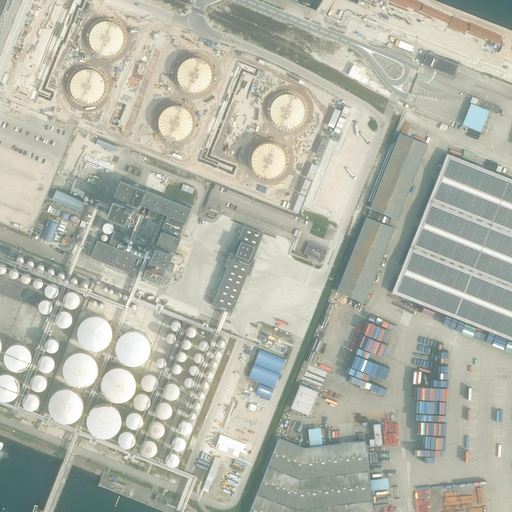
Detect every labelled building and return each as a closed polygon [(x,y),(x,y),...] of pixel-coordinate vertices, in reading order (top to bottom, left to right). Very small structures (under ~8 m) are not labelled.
[(101,55),(104,55),(108,55),(111,55),(114,54),(117,52),(119,50),(121,47),(123,44),(124,41),(124,38),(124,35),(123,32),(122,29),(120,26),(118,24),(115,22),(112,21),(109,20),(105,20),(101,21),(98,22),(95,25),(92,27),(90,30),(89,34),(89,38),(89,41),(90,45),(92,48),(94,51),(97,53),(101,55)] [(453,76),(458,64),(427,52),(422,64),(453,76)] [(189,91),(193,92),(196,92),(199,91),(202,90),(205,89),(208,86),(210,84),(211,81),(212,78),(212,75),(212,71),(211,68),(210,66),(208,63),(206,61),(203,59),(201,58),(197,57),(193,57),(190,58),(186,59),(183,61),(181,64),(179,67),(178,70),(177,74),(177,78),(179,81),(180,85),(183,87),(186,90),(189,91)] [(82,103),(85,104),(89,104),(92,103),(95,102),(98,100),(100,98),(102,96),(104,93),(105,90),(105,86),(105,83),(104,80),(103,77),(101,75),(99,73),(96,71),(93,70),(90,69),(86,69),(82,69),(79,71),(76,73),(73,76),(71,79),(70,82),(70,86),(70,90),(71,93),(73,96),(75,99),(78,101),(82,103)] [(282,128),(286,129),(289,129),(292,128),(295,127),(298,125),(301,123),(303,121),(304,118),(305,114),(305,111),(305,108),(304,105),(303,102),(301,100),(299,97),(296,96),(294,94),(290,94),(286,94),(283,94),(279,96),(276,98),(274,100),(272,104),(271,107),(270,111),(271,114),(272,118),(273,121),(276,124),(279,126),(282,128)] [(472,96),(470,102),(492,111),(495,112),(497,106),(495,105),(472,96)] [(170,139),(174,139),(177,139),(180,139),(183,138),(186,136),(189,134),(191,131),(192,128),(193,125),(193,122),(193,119),(192,116),(191,113),(189,111),(187,108),(184,107),(181,105),(178,104),(174,104),(171,105),(167,107),(164,109),(162,111),(160,115),(158,118),(158,122),(158,125),(159,129),(161,132),(164,135),(167,137),(170,139)] [(427,144),(399,133),(370,207),(398,219),(427,144)] [(114,151),(116,146),(97,139),(96,143),(114,151)] [(262,176),(266,177),(269,177),(272,176),(275,175),(278,174),(281,171),(283,169),(284,166),(285,163),(285,160),(285,156),(284,153),(283,151),(281,148),(279,146),(276,144),(274,143),(270,142),(266,142),(263,143),(259,144),(256,146),(254,149),(252,152),(251,155),(250,159),(251,163),(252,166),(253,170),(256,172),(259,175),(262,176)] [(511,339),(511,177),(446,152),(444,158),(391,291),(453,316),(457,318),(511,339)] [(472,153),(469,160),(475,162),(477,155),(472,153)] [(157,160),(155,166),(166,170),(168,164),(157,160)] [(129,166),(127,172),(139,176),(141,171),(129,166)] [(136,214),(140,203),(146,189),(121,179),(106,215),(132,225),(136,214)] [(192,194),(194,188),(186,185),(184,191),(192,194)] [(56,189),(52,199),(79,211),(84,201),(56,189)] [(186,221),(192,207),(146,189),(140,203),(150,207),(159,211),(167,214),(185,221),(186,221)] [(155,219),(159,211),(150,207),(147,215),(155,219)] [(185,221),(167,214),(162,228),(179,235),(181,229),(182,229),(183,229),(183,228),(183,227),(182,227),(185,221)] [(365,302),(394,228),(366,217),(337,291),(365,302)] [(50,221),(43,239),(51,243),(58,224),(50,221)] [(107,222),(106,223),(105,224),(104,225),(103,226),(103,228),(104,229),(105,231),(106,231),(108,232),(109,232),(111,231),(112,230),(113,229),(113,227),(113,226),(113,224),(112,223),(110,222),(109,222),(107,222)] [(253,260),(263,233),(243,225),(233,251),(229,250),(226,257),(228,258),(252,268),(255,261),(253,260)] [(179,235),(162,228),(142,277),(160,284),(166,268),(172,270),(175,264),(169,262),(173,251),(175,251),(181,236),(179,235)] [(143,257),(117,247),(122,233),(114,230),(113,232),(111,231),(111,232),(110,232),(109,232),(108,233),(109,238),(110,239),(108,244),(97,239),(90,257),(136,275),(143,257)] [(65,236),(63,237),(62,238),(61,239),(61,241),(61,242),(62,244),(62,245),(64,246),(65,246),(67,246),(68,245),(70,244),(70,243),(71,242),(71,240),(70,239),(69,238),(68,237),(66,236),(65,236)] [(323,261),(327,250),(308,242),(303,254),(323,261)] [(232,313),(247,274),(249,275),(252,268),(228,258),(225,265),(227,266),(211,305),(227,311),(232,313)] [(12,267),(11,267),(9,268),(9,270),(8,271),(8,273),(9,274),(10,275),(11,276),(13,277),(14,277),(16,276),(17,275),(18,274),(18,272),(18,271),(17,269),(17,268),(15,267),(14,267),(12,267)] [(25,272),(23,272),(22,273),(21,275),(21,276),(21,278),(22,279),(23,280),(24,281),(25,282),(27,282),(28,281),(30,280),(31,279),(31,277),(31,276),(30,274),(29,273),(28,272),(26,272),(25,272)] [(37,277),(36,278),(34,279),(34,280),(33,281),(33,283),(34,284),(35,286),(36,286),(38,287),(39,287),(41,286),(42,285),(43,284),(43,282),(43,281),(42,279),(41,278),(40,277),(39,277),(37,277)] [(44,285),(42,288),(42,292),(44,295),(46,296),(49,297),(53,296),(56,292),(56,288),(55,286),(52,284),(48,283),(44,285)] [(60,301),(62,304),(64,306),(66,308),(68,308),(72,308),(73,307),(76,305),(77,302),(78,300),(77,296),(75,293),(71,291),(67,291),(63,293),(61,296),(60,298),(60,301)] [(37,301),(35,304),(35,307),(37,310),(39,312),(42,312),(46,311),(49,307),(49,303),(48,301),(45,299),(41,299),(37,301)] [(53,321),(55,324),(57,326),(59,327),(61,328),(64,327),(66,327),(69,324),(70,321),(71,319),(70,315),(67,312),(64,310),(60,310),(56,313),(54,315),(53,318),(53,321)] [(90,314),(85,316),(81,319),(78,324),(77,329),(77,335),(79,340),(82,344),(87,347),(92,348),(98,348),(103,346),(107,342),(110,338),(111,333),(111,327),(109,322),(105,318),(101,315),(96,314),(90,314)] [(174,319),(172,320),(171,321),(170,322),(170,324),(170,325),(170,327),(171,328),(173,329),(174,329),(176,329),(177,329),(179,328),(180,326),(180,325),(180,323),(179,322),(178,320),(177,320),(175,319),(174,319)] [(189,325),(188,326),(186,327),(186,328),(185,330),(185,331),(186,333),(187,334),(188,335),(190,335),(191,335),(193,334),(194,333),(195,332),(195,331),(195,329),(195,327),(194,326),(192,325),(191,325),(189,325)] [(128,329),(123,331),(119,335),(116,339),(115,344),(115,350),(117,355),(120,359),(125,362),(130,363),(136,363),(141,361),(145,358),(148,353),(149,348),(149,342),(147,337),(143,333),(139,330),(133,329),(128,329)] [(169,331),(168,332),(166,333),(165,334),(165,336),(165,337),(166,339),(167,340),(168,341),(170,341),(171,341),(173,341),(174,340),(175,338),(175,337),(175,335),(175,334),(174,332),(172,332),(171,331),(169,331)] [(184,337),(183,338),(182,339),(181,340),(181,342),(181,343),(181,345),(182,346),(184,347),(185,347),(187,347),(188,346),(189,345),(190,344),(191,343),(191,341),(190,340),(189,338),(188,337),(186,337),(184,337)] [(45,341),(43,344),(43,348),(45,350),(48,352),(51,353),(54,352),(57,348),(57,344),(56,342),(53,339),(49,339),(45,341)] [(201,339),(200,339),(199,340),(198,342),(197,343),(197,345),(198,346),(199,347),(200,348),(202,349),(204,349),(205,348),(206,347),(207,346),(207,344),(207,343),(207,341),(206,340),(204,339),(203,339),(201,339)] [(15,342),(11,343),(7,346),(5,350),(4,354),(4,358),(6,362),(8,366),(12,368),(16,369),(21,369),(25,367),(28,364),(30,361),(31,356),(31,352),(30,348),(27,345),(23,342),(19,341),(15,342)] [(179,349),(178,350),(177,351),(176,352),(175,354),(175,355),(176,357),(177,358),(178,359),(180,359),(181,359),(183,359),(184,358),(185,356),(185,355),(185,353),(185,352),(184,350),(182,350),(181,349),(179,349)] [(275,387),(285,358),(259,349),(249,377),(275,387)] [(76,351),(71,353),(67,356),(64,361),(62,366),(63,371),(65,376),(68,380),(73,383),(78,385),(83,384),(88,382),(93,379),(96,374),(97,369),(97,364),(95,359),(91,354),(87,352),(81,350),(76,351)] [(197,351),(195,352),(194,353),(193,354),(193,355),(193,357),(193,359),(194,360),(196,361),(197,361),(199,361),(200,360),(202,359),(202,358),(203,356),(203,355),(202,353),(201,352),(200,351),(198,351),(197,351)] [(36,364),(37,367),(39,369),(41,371),(44,371),(47,371),(48,370),(51,368),(52,365),(53,363),(52,359),(50,356),(46,354),(42,354),(38,356),(36,359),(35,361),(36,364)] [(159,356),(157,356),(156,357),(155,359),(155,360),(155,362),(156,363),(157,365),(158,365),(159,366),(161,366),(163,365),(164,364),(165,363),(165,361),(165,360),(164,358),(163,357),(162,356),(160,356),(159,356)] [(174,362),(173,362),(172,363),(171,365),(170,366),(171,368),(171,369),(172,370),(173,371),(175,372),(177,372),(178,371),(179,370),(180,369),(181,367),(180,366),(180,364),(179,363),(178,362),(176,362),(174,362)] [(192,363),(190,364),(189,365),(188,366),(188,368),(188,369),(189,371),(190,372),(191,373),(192,373),(194,373),(195,373),(197,372),(198,370),(198,369),(198,367),(197,366),(196,364),(195,364),(193,363),(192,363)] [(114,366),(109,368),(105,371),(102,376),(100,381),(101,386),(103,391),(106,395),(111,398),(116,400),(121,399),(127,397),(131,394),(134,389),(135,384),(135,379),(133,374),(129,370),(125,367),(119,365),(114,366)] [(2,372),(0,372),(0,397),(4,399),(8,399),(13,397),(16,394),(18,391),(19,386),(19,382),(17,378),(15,375),(11,372),(7,371),(2,372)] [(28,384),(29,386),(31,389),(34,390),(36,390),(39,390),(40,389),(43,387),(45,384),(45,382),(44,378),(42,375),(38,373),(34,373),(30,375),(29,378),(28,381),(28,384)] [(139,384),(140,387),(142,389),(145,391),(147,391),(150,391),(151,390),(154,387),(155,385),(156,383),(155,379),(153,376),(149,374),(145,374),(141,376),(139,378),(138,381),(139,384)] [(187,375),(185,376),(184,377),(183,378),(183,380),(183,381),(184,383),(185,384),(186,385),(188,385),(189,385),(191,385),(192,384),(193,382),(193,381),(193,379),(192,378),(191,377),(190,376),(189,375),(187,375)] [(161,393),(162,396),(164,398),(167,400),(169,400),(172,400),(174,399),(177,396),(178,394),(178,392),(178,388),(175,385),(172,383),(167,383),(164,385),(162,387),(161,390),(161,393)] [(310,415),(319,391),(300,384),(290,407),(310,415)] [(61,387),(56,389),(52,392),(49,397),(48,402),(48,408),(50,413),(54,417),(58,420),(63,421),(69,421),(74,419),(78,415),(81,411),(82,405),(82,400),(80,395),(77,391),(72,388),(67,387),(61,387)] [(20,403),(21,406),(23,408),(26,410),(28,410),(31,410),(33,409),(36,406),(37,404),(37,402),(37,398),(34,395),(31,393),(26,393),(23,395),(21,397),(20,400),(20,403)] [(132,403),(133,406),(135,408),(138,409),(140,410),(143,409),(145,409),(148,406),(149,403),(149,402),(149,398),(146,394),(143,393),(138,393),(135,395),(133,397),(132,400),(132,403)] [(153,411),(154,414),(156,416),(159,417),(161,417),(164,417),(166,417),(169,414),(170,411),(170,409),(169,405),(167,402),(163,400),(159,400),(155,402),(154,405),(153,408),(153,411)] [(100,402),(95,404),(90,407),(88,412),(86,417),(86,423),(88,428),(92,432),(96,435),(102,436),(107,436),(112,434),(116,430),(119,426),(121,421),(120,415),(118,410),(115,406),(110,403),(105,402),(100,402)] [(124,422),(126,425),(128,427),(130,428),(132,429),(135,428),(137,428),(140,425),(141,423),(142,421),(141,417),(138,414),(135,412),(131,412),(127,414),(125,416),(124,419),(124,422)] [(178,421),(176,425),(176,428),(178,431),(180,433),(183,433),(187,432),(190,428),(190,424),(189,422),(186,420),(182,419),(178,421)] [(146,431),(147,434),(149,436),(152,438),(154,438),(157,438),(158,437),(161,434),(163,432),(163,430),(162,426),(160,423),(156,421),(152,421),(148,423),(146,425),(145,428),(146,431)] [(382,444),(380,423),(373,424),(374,435),(369,436),(370,446),(382,444)] [(116,442),(118,445),(120,447),(122,448),(124,449),(127,449),(129,448),(132,445),(133,443),(134,441),(133,437),(131,434),(127,432),(123,432),(119,434),(117,436),(116,439),(116,442)] [(172,438),(170,441),(170,445),(172,447),(174,449),(177,450),(181,449),(184,445),(184,441),(183,439),(180,436),(176,436),(172,438)] [(279,437),(248,511),(373,511),(365,440),(304,447),(279,437)] [(138,450),(139,453),(141,455),(144,457),(146,457),(149,457),(150,456),(153,454),(155,451),(155,449),(154,445),(152,442),(148,440),(144,440),(140,442),(139,445),(138,447),(138,450)] [(166,455),(164,458),(164,461),(165,464),(168,466),(171,467),(174,466),(178,461),(178,458),(176,455),(173,453),(169,453),(166,455)] [(153,500),(165,505),(168,499),(156,494),(153,500)]
